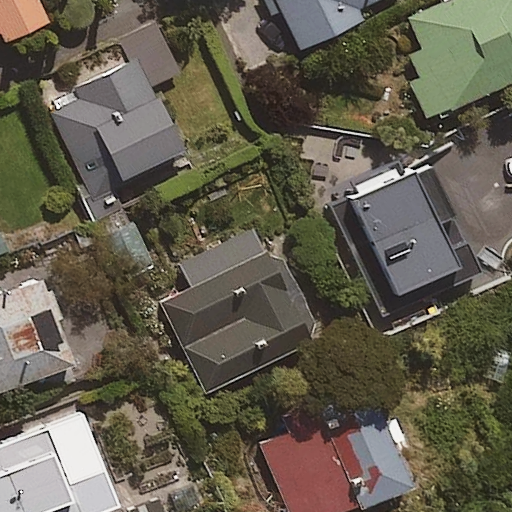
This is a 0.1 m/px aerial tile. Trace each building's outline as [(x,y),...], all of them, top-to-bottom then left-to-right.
[(0,0),(0,32),(38,10),(31,0),(0,0)] [(84,217),(117,204),(108,182),(176,154),(146,82),(175,70),(146,0),(121,0),(106,7),(123,49),(64,73),(74,95),(45,107),(75,181),(69,183),(84,217)] [(271,0),(294,40),(354,6),(351,1),(352,0),(271,0)] [(511,0),(414,0),(398,8),(414,39),(398,47),(411,72),(398,79),(415,113),(511,63),(511,0)] [(348,180),(355,195),(333,206),(386,316),(475,272),(429,179),(471,158),(461,138),(431,152),(425,142),(348,180)] [(147,261),(129,216),(98,229),(116,274),(147,261)] [(304,333),(247,223),(176,260),(187,281),(156,297),(202,386),(304,333)] [(29,268),(0,278),(0,380),(63,356),(29,268)] [(374,377),(275,421),(280,431),(256,442),(286,511),(338,511),(336,508),(403,478),(384,436),(397,430),(374,377)] [(0,511),(95,511),(108,507),(70,415),(0,443),(0,511)] [(193,476),(124,502),(127,511),(168,511),(202,499),(193,476)]
